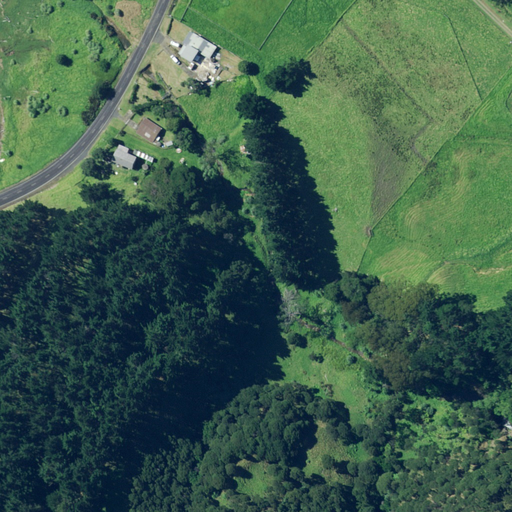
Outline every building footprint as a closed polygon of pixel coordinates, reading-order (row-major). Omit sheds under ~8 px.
[(183,45),(186,46),(181,54),(195,63),(201,53),(211,59),(218,47),(199,35),(196,34),(192,31),(183,45)] [(219,69),(201,57),(196,65),(193,63),(190,69),(201,76),(206,69),(215,75),(219,69)] [(211,75),(202,78),(206,89),(215,86),(211,75)] [(166,130),(148,118),(138,134),(156,146),(159,140),(166,130)] [(253,144),(242,146),(244,156),(255,154),(253,144)] [(132,170),(138,158),(130,155),(133,150),(130,149),(122,145),(114,161),(132,170)] [(136,149),(133,154),(152,163),(154,158),(136,149)] [(117,172),(108,167),(105,171),(115,176),(117,172)]
